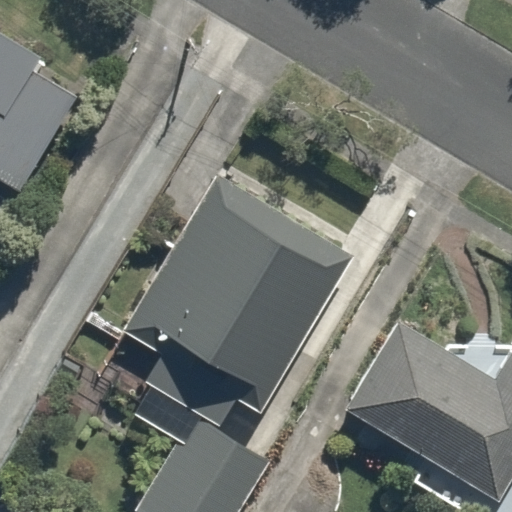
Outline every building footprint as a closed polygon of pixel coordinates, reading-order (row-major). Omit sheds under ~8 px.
[(28,34),(0,16),(0,167),(6,172),(65,76),(20,48),(28,34)] [(211,407),(239,362),(253,370),(334,242),(212,164),(130,293),(157,310),(128,355),(211,407)] [(511,511),(511,367),(384,294),(329,388),(420,440),(404,469),(478,511),(511,511)] [(181,402),(123,489),(157,511),(215,511),(256,451),(181,402)] [(338,511),(342,505),(269,459),(235,511),(338,511)]
